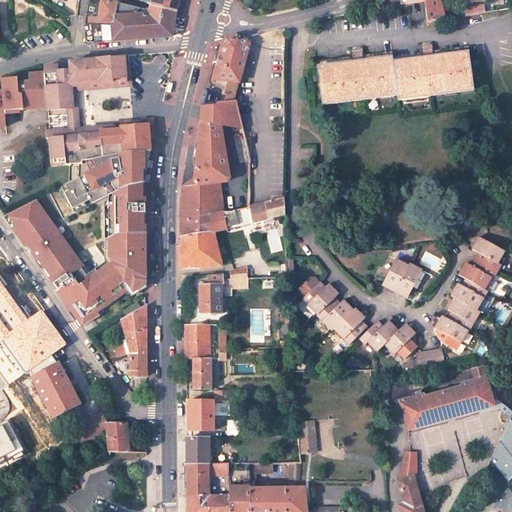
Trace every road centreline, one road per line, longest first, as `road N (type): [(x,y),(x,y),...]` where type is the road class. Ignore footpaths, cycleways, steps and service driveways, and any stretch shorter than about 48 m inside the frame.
road 1 (secondary): [(167,408),(169,176),(199,44)]
road 2 (unclassified): [(167,408),(133,409),(0,226)]
road 3 (residential): [(199,44),(79,52),(0,69)]
road 4 (tertiary): [(342,0),(246,25),(205,18)]
